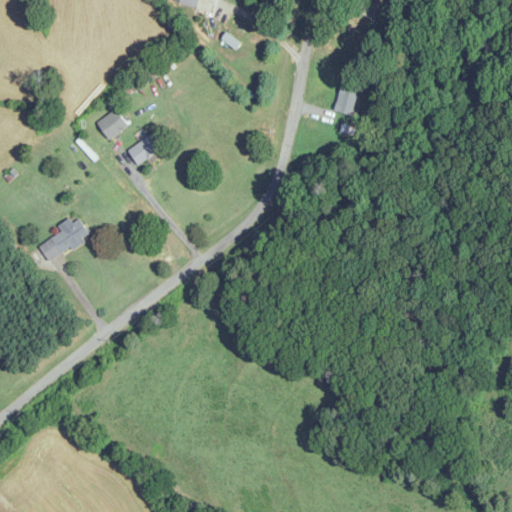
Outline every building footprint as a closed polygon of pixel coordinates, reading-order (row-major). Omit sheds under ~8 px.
[(179,0),(178,6),(209,12),(211,2),(199,0),(179,0)] [(358,0),(349,44),(367,48),(378,4),(361,0),(358,0)] [(351,116),(359,92),(343,86),(334,110),(351,116)] [(128,126),(116,110),(98,124),(110,140),(128,126)] [(164,147),(154,133),(129,151),(139,166),(164,147)] [(91,236),(80,220),(40,247),(51,263),(91,236)]
